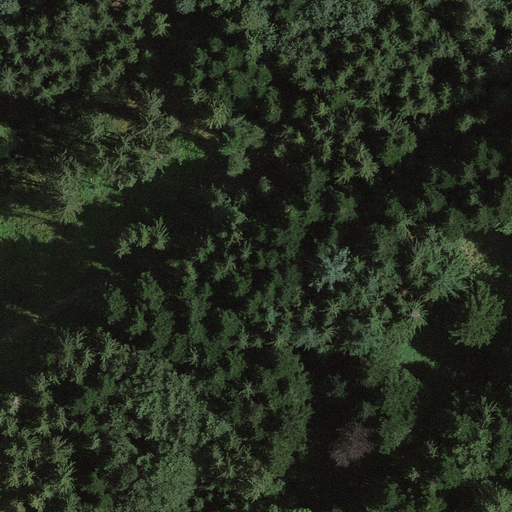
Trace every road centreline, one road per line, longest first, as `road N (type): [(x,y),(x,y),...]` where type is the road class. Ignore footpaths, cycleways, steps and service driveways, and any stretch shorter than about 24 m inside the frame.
road 1 (track): [(0,332),(202,225),(432,132),(511,64)]
road 2 (track): [(511,347),(316,511)]
